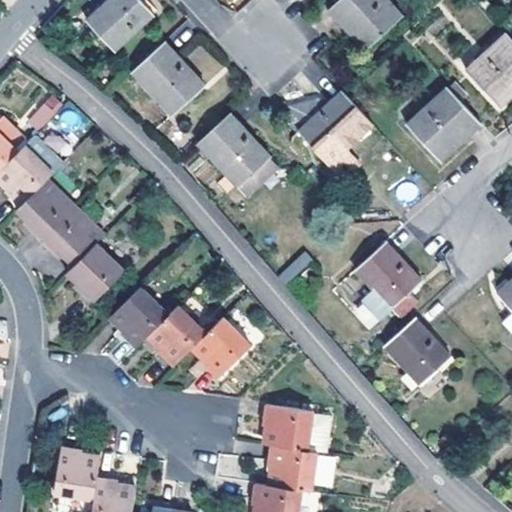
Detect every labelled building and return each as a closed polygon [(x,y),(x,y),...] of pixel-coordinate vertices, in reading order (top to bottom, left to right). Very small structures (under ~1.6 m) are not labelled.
[(134,0),(109,0),(83,25),(111,55),(150,17),(134,0)] [(338,0),(330,8),(350,29),(343,35),(360,54),(397,19),(379,0),(338,0)] [(324,14),(343,35),(350,29),(330,8),(324,14)] [(511,96),(511,44),(503,35),(463,73),(497,111),(511,96)] [(201,43),(185,59),(210,84),(226,68),(201,43)] [(202,87),(161,44),(129,74),(170,118),(202,87)] [(447,139),(468,119),(442,90),(401,127),(435,164),(454,147),(447,139)] [(47,94),(31,124),(43,130),(59,100),(47,94)] [(368,127),(338,96),(296,135),(326,167),(368,127)] [(267,158),(228,115),(194,144),(234,187),(267,158)] [(454,147),(476,127),(468,119),(447,139),(454,147)] [(0,172),(15,158),(0,143),(0,172)] [(50,179),(22,151),(15,158),(0,172),(0,190),(4,195),(1,199),(16,213),(44,185),(50,179)] [(71,213),(44,185),(16,213),(13,216),(26,228),(22,232),(37,246),(71,213)] [(71,213),(37,246),(51,261),(55,258),(69,272),(94,248),(100,241),(71,213)] [(381,244),(351,270),(387,310),(417,283),(381,244)] [(123,277),(94,248),(69,272),(63,279),(78,293),(74,296),(87,310),(123,277)] [(287,284),(312,259),(304,251),(278,275),(287,284)] [(511,318),(511,280),(494,298),(511,318)] [(167,321),(138,292),(108,322),(122,336),(119,339),(134,354),(146,341),(167,321)] [(204,339),(176,311),(167,321),(146,341),(161,355),(157,359),(170,372),(190,353),(204,339)] [(445,360),(410,321),(379,348),(414,387),(445,360)] [(247,351),(219,323),(204,339),(190,353),(207,370),(203,374),(213,384),(247,351)] [(307,416),(308,413),(260,407),(257,427),(263,428),(260,449),(265,449),(302,455),(312,456),(322,457),(327,419),(307,416)] [(302,455),(265,449),(263,469),(268,470),(265,490),(297,495),(307,496),(312,456),(302,455)] [(91,485),(94,463),(75,459),(75,455),(56,452),(50,498),(89,504),(91,485)] [(127,511),(129,495),(111,493),(111,487),(91,485),(89,504),(87,511),(127,511)] [(294,511),(297,495),(265,490),(250,488),(248,509),(254,509),(253,511),(294,511)]
